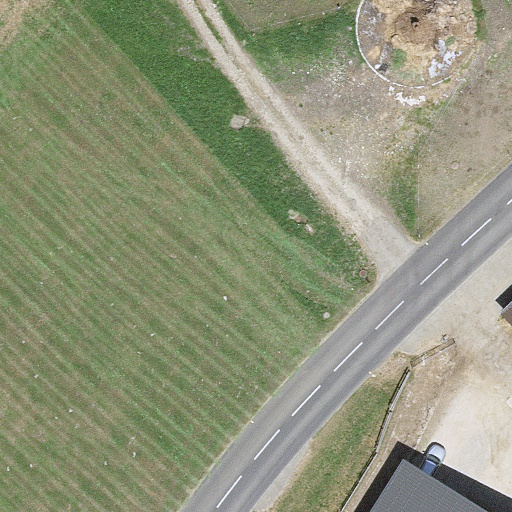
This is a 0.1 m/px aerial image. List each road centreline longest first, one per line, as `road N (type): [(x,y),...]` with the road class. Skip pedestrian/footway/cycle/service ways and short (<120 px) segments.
road 1 (track): [(197,0),(274,118),(416,287),(511,380)]
road 2 (tertiary): [(511,199),(298,408),(212,511)]
